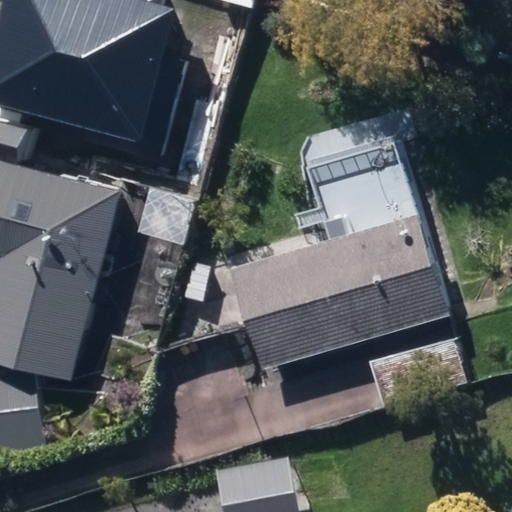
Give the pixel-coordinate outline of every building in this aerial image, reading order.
[(0,0),(0,22),(26,30),(34,0),(0,0)] [(172,0),(168,19),(204,27),(209,0),(172,0)] [(0,360),(77,381),(126,190),(0,157),(0,360)] [(238,271),(268,374),(453,318),(423,217),(355,236),(349,219),(329,224),(334,242),(238,271)] [(374,364),(387,410),(471,385),(456,339),(374,364)] [(0,376),(0,456),(45,453),(38,373),(0,376)] [(320,511),(311,453),(232,465),(239,511),(320,511)]
